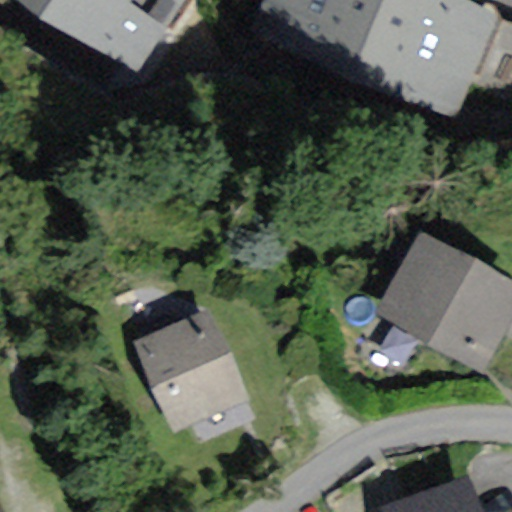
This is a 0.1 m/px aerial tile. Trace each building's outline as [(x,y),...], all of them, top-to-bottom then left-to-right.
[(32,0),(141,71),(188,0),(32,0)] [(497,15),(461,0),(268,0),(254,35),(454,118),(497,15)] [(511,319),(511,278),(422,229),(376,314),(483,372),(511,319)] [(206,308),(136,342),(180,433),(250,399),(206,308)] [(482,511),(473,480),(386,506),(388,511),(482,511)]
